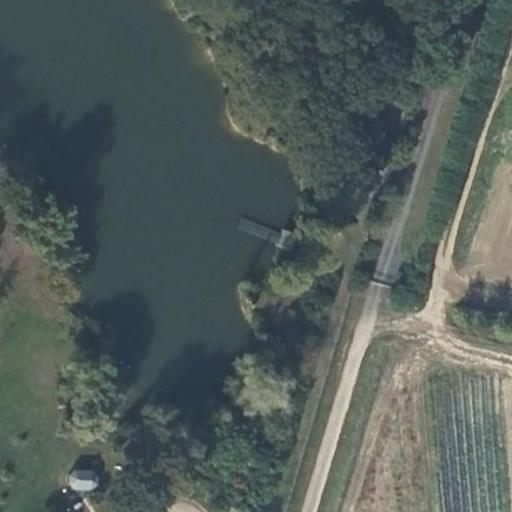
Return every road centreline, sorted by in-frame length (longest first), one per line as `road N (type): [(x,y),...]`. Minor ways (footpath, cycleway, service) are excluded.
road 1 (unclassified): [(309,511),(414,143),(473,0)]
road 2 (track): [(511,304),(455,291),(439,266),(511,30)]
